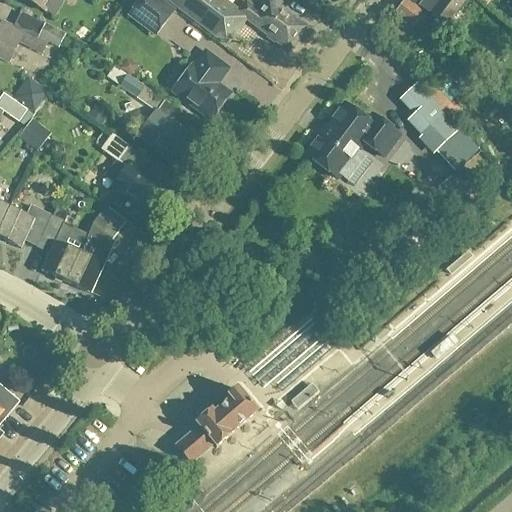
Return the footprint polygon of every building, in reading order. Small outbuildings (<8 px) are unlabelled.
[(24,0),(39,9),(44,0),(24,0)] [(155,36),(175,11),(160,0),(140,0),(129,16),(155,36)] [(167,0),(227,45),(245,20),(247,19),(238,13),(221,0),(167,0)] [(247,19),(245,20),(251,25),(253,23),(269,35),(267,38),(275,44),(277,41),(288,50),(305,28),(270,0),(260,13),(246,3),(238,13),(247,19)] [(406,0),(395,15),(413,29),(425,14),(406,0)] [(466,0),(425,0),(421,6),(433,15),(432,16),(447,27),(466,0)] [(21,43),(34,50),(42,54),(47,45),(3,22),(0,28),(0,59),(10,65),(21,43)] [(45,25),(38,39),(59,49),(66,36),(45,25)] [(191,68),(174,90),(212,119),(229,97),(216,87),(229,70),(206,52),(193,70),(191,68)] [(72,105),(90,90),(71,68),(53,83),(72,105)] [(113,74),(111,77),(111,80),(112,81),(121,87),(120,88),(137,99),(145,88),(128,76),(118,70),(115,75),(113,74)] [(39,83),(23,100),(36,113),(53,97),(39,83)] [(418,85),(403,99),(417,113),(410,119),(424,135),(422,137),(435,152),(459,130),(460,129),(454,123),(427,94),(418,85)] [(145,88),(137,99),(157,112),(164,101),(145,88)] [(0,119),(3,113),(19,125),(28,113),(4,95),(0,101),(0,119)] [(178,166),(183,159),(185,160),(189,160),(194,152),(194,148),(192,147),(197,141),(179,128),(186,118),(190,121),(191,120),(165,101),(157,112),(139,137),(178,166)] [(322,136),(306,156),(337,179),(365,143),(384,158),(400,136),(372,115),(367,122),(345,105),(327,129),(328,130),(326,133),(323,137),(322,136)] [(41,130),(34,141),(44,148),(52,137),(41,130)] [(116,183),(112,189),(122,196),(115,206),(137,222),(144,212),(163,187),(150,178),(142,172),(149,162),(129,148),(119,162),(127,168),(116,183)] [(375,156),(343,191),(357,203),(388,168),(375,156)] [(0,227),(9,209),(0,204),(0,227)] [(9,209),(0,227),(0,239),(21,249),(29,233),(40,238),(41,238),(51,216),(31,207),(26,217),(9,209)] [(127,223),(106,207),(91,225),(112,242),(127,223)] [(51,216),(41,238),(40,238),(36,248),(49,254),(41,272),(67,283),(80,253),(86,240),(76,235),(70,249),(64,246),(68,237),(61,233),(69,214),(57,209),(54,217),(51,216)] [(80,253),(67,283),(92,294),(109,255),(101,252),(97,261),(80,253)] [(468,252),(447,270),(452,275),(473,257),(468,252)] [(301,334),(251,365),(263,383),(299,361),(292,350),(306,341),(301,334)] [(438,359),(456,343),(454,341),(453,338),(434,354),(436,357),(438,359)] [(312,385),(291,403),(298,411),(319,393),(312,385)] [(0,386),(0,426),(20,403),(0,386)] [(231,401),(222,408),(240,429),(258,414),(243,396),(238,390),(229,398),(231,401)] [(204,418),(225,442),(233,435),(240,429),(222,408),(215,415),(212,412),(204,418)] [(199,428),(192,434),(207,452),(214,446),(217,449),(225,442),(204,418),(197,425),(199,428)] [(192,434),(176,447),(192,465),(207,452),(192,434)]
